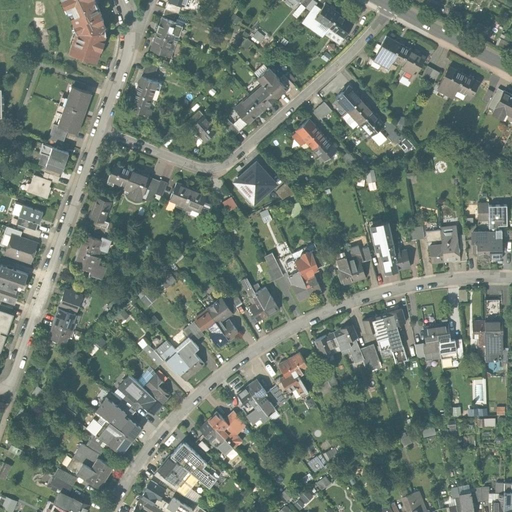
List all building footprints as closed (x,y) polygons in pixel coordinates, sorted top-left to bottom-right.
[(72,0),(67,3),(77,25),(102,13),(97,3),(95,0),(72,0)] [(312,1),(311,0),(304,0),(300,6),(306,10),(312,1)] [(168,1),(165,10),(176,14),(179,5),(168,1)] [(320,9),(314,5),(301,24),(322,39),(324,36),(338,15),(323,5),(320,9)] [(176,14),(165,10),(163,15),(174,19),(176,14)] [(106,22),(102,13),(77,25),(75,25),(78,32),(70,52),(99,63),(107,42),(107,31),(106,22)] [(240,20),(233,14),(229,20),(236,26),(240,20)] [(352,24),(338,15),(324,36),(338,45),(352,24)] [(155,34),(172,41),(174,34),(179,36),(182,26),(161,18),(155,34)] [(297,35),(293,31),(285,40),(289,44),(297,35)] [(262,42),(266,35),(259,32),(256,38),(262,42)] [(155,34),(149,49),(171,57),(173,52),(168,50),(172,41),(155,34)] [(393,61),(401,66),(410,50),(386,37),(373,60),(372,61),(381,66),(388,70),(393,61)] [(250,44),(246,40),(241,47),(245,51),(250,44)] [(410,50),(401,66),(400,68),(411,74),(407,80),(412,82),(416,74),(424,58),(410,50)] [(158,65),(160,60),(148,56),(142,72),(154,76),(158,65)] [(372,61),(373,60),(369,58),(366,64),(378,71),(381,66),(372,61)] [(167,63),(160,60),(158,65),(165,68),(167,63)] [(452,98),(456,91),(464,74),(448,65),(435,90),(452,98)] [(427,66),(421,77),(434,84),(439,73),(427,66)] [(255,79),(260,85),(274,101),(287,90),(277,79),(268,68),(255,79)] [(277,79),(287,90),(292,85),(282,74),(277,79)] [(479,81),(464,74),(456,91),(465,95),(463,99),(469,102),(479,81)] [(134,93),(150,99),(154,90),(158,91),(160,85),(140,78),(134,93)] [(74,80),(73,86),(85,90),(86,84),(74,80)] [(260,85),(247,96),(261,113),(274,101),(260,85)] [(63,114),(58,127),(68,130),(79,134),(93,93),(85,90),(73,86),(68,99),(62,97),(57,112),(63,114)] [(334,99),(346,112),(359,100),(348,87),(334,99)] [(493,111),(502,91),(498,89),(488,109),(493,111)] [(488,90),(482,100),(488,103),(493,92),(488,90)] [(511,117),(511,96),(502,91),(493,111),(491,115),(502,121),(505,114),(511,117)] [(134,93),(128,109),(148,116),(150,111),(147,109),(150,99),(134,93)] [(240,119),(246,125),(261,113),(247,96),(232,109),(240,119)] [(357,125),(371,113),(359,100),(346,112),(357,125)] [(313,112),(321,121),(332,111),(324,102),(313,112)] [(185,131),(190,127),(202,116),(198,111),(180,126),(185,131)] [(371,113),(357,125),(365,133),(363,135),(367,140),(383,126),(371,113)] [(190,127),(202,142),(215,131),(202,116),(190,127)] [(240,119),(233,125),(239,132),(246,125),(240,119)] [(325,138),(309,120),(290,136),(300,147),(304,143),(311,150),(325,138)] [(239,132),(233,125),(229,121),(223,127),(232,138),(239,132)] [(68,130),(58,127),(53,125),(48,139),(63,144),(68,130)] [(400,131),(395,125),(390,129),(395,135),(400,131)] [(169,126),(160,136),(165,140),(174,130),(169,126)] [(336,151),(325,138),(311,150),(322,164),(336,151)] [(43,154),(39,164),(47,167),(61,172),(64,172),(70,153),(44,144),(40,153),(43,154)] [(354,160),(348,153),(341,158),(348,165),(354,160)] [(255,163),(242,174),(255,189),(265,181),(267,184),(274,178),(260,162),(257,165),(255,163)] [(109,180),(126,187),(133,171),(116,164),(109,180)] [(59,177),(61,172),(47,167),(45,172),(59,177)] [(365,172),(367,184),(375,182),(373,170),(365,172)] [(151,178),(133,171),(126,187),(125,190),(129,191),(127,196),(142,202),(143,199),(151,178)] [(45,172),(43,178),(52,181),(57,183),(59,177),(45,172)] [(29,183),(26,191),(48,199),(52,187),(50,187),(52,181),(43,178),(34,175),(31,184),(29,183)] [(160,181),(151,178),(143,199),(152,202),(160,181)] [(176,207),(184,210),(193,189),(178,184),(171,202),(177,204),(176,207)] [(209,195),(193,189),(184,210),(192,213),(193,210),(200,213),(199,216),(208,220),(210,214),(214,206),(206,203),(209,195)] [(113,202),(98,197),(90,217),(93,218),(105,223),(106,222),(113,202)] [(217,198),(214,206),(210,214),(216,217),(223,200),(217,198)] [(232,198),(223,203),(229,212),(238,207),(232,198)] [(298,203),(288,207),(291,218),(302,212),(298,203)] [(478,204),(479,222),(489,221),(488,206),(488,203),(478,204)] [(26,227),(36,230),(39,222),(41,223),(44,212),(23,205),(17,224),(26,227)] [(489,221),(489,231),(498,231),(498,229),(498,226),(506,226),(506,206),(488,206),(489,221)] [(259,214),(264,224),(271,221),(266,210),(259,214)] [(105,223),(93,218),(91,223),(107,229),(109,223),(106,222),(105,223)] [(387,223),(367,227),(373,252),(377,251),(383,276),(398,273),(397,271),(392,246),(387,223)] [(12,233),(20,236),(22,231),(16,230),(11,228),(7,226),(4,233),(11,236),(12,233)] [(456,226),(440,227),(440,230),(440,238),(441,244),(443,264),(453,263),(459,262),(457,235),(456,226)] [(36,230),(26,227),(24,232),(38,237),(40,231),(36,230)] [(422,227),(407,229),(409,241),(424,239),(422,227)] [(501,229),(498,229),(498,231),(489,231),(489,232),(489,259),(502,259),(502,246),(501,229)] [(440,238),(440,230),(425,232),(426,239),(440,238)] [(473,232),(471,234),(471,240),(473,242),(473,254),(476,254),(476,259),(489,259),(489,232),(473,232)] [(1,251),(4,254),(32,264),(39,243),(20,236),(12,233),(11,236),(7,246),(2,247),(1,251)] [(80,250),(103,258),(105,252),(109,254),(114,240),(103,237),(102,240),(85,235),(80,250)] [(457,235),(459,262),(466,262),(464,235),(457,235)] [(392,246),(397,271),(411,268),(405,243),(392,246)] [(443,264),(441,244),(428,245),(429,249),(430,265),(443,264)] [(343,252),(353,283),(365,279),(360,262),(362,261),(357,245),(342,250),(343,252)] [(368,248),(362,250),(366,262),(371,260),(368,248)] [(101,264),(103,258),(80,250),(76,265),(93,270),(92,275),(104,279),(108,267),(101,264)] [(294,261),(310,296),(321,291),(313,273),(318,271),(317,269),(310,254),(307,251),(300,254),(299,258),(294,261)] [(310,254),(317,269),(322,266),(316,251),(310,254)] [(353,283),(343,252),(333,256),(337,269),(336,270),(342,287),(353,283)] [(266,262),(259,265),(268,284),(282,276),(271,254),(263,257),(266,262)] [(174,261),(180,269),(189,263),(183,255),(174,261)] [(310,296),(294,261),(294,259),(282,264),(288,277),(287,278),(297,301),(310,296)] [(0,282),(21,290),(22,286),(25,287),(30,274),(0,263),(0,282)] [(87,279),(76,275),(74,280),(86,284),(87,279)] [(246,278),(240,281),(253,303),(249,306),(257,321),(269,315),(256,294),(252,287),(246,278)] [(0,298),(2,299),(16,304),(21,290),(0,282),(0,298)] [(256,294),(262,290),(258,284),(252,287),(256,294)] [(63,310),(59,308),(54,324),(74,331),(77,324),(75,323),(85,295),(66,288),(60,306),(64,308),(63,310)] [(262,290),(256,294),(269,315),(279,309),(266,288),(262,290)] [(467,291),(458,291),(458,303),(468,303),(467,291)] [(140,299),(148,308),(157,300),(150,292),(140,299)] [(237,293),(230,297),(236,307),(243,304),(237,293)] [(223,298),(208,309),(231,341),(240,334),(233,324),(227,328),(223,322),(235,314),(223,298)] [(499,301),(486,302),(486,321),(500,321),(499,301)] [(123,308),(115,316),(122,324),(130,317),(123,308)] [(0,350),(1,351),(14,315),(0,309),(0,350)] [(208,309),(195,318),(204,331),(209,328),(213,332),(210,334),(220,349),(231,341),(208,309)] [(402,310),(381,316),(388,339),(395,365),(406,361),(396,327),(406,324),(402,310)] [(155,316),(151,320),(157,327),(161,323),(155,316)] [(381,316),(361,321),(365,336),(374,333),(377,343),(388,339),(381,316)] [(477,357),(484,357),(483,321),(472,321),(472,339),(477,339),(477,357)] [(501,362),(502,362),(502,351),(502,321),(500,321),(486,321),(483,321),(484,357),(484,362),(501,362)] [(194,322),(183,331),(192,340),(194,342),(204,335),(194,322)] [(71,338),(74,331),(54,324),(48,338),(67,345),(69,338),(71,338)] [(352,326),(333,333),(340,352),(348,349),(355,367),(363,364),(366,373),(381,367),(373,345),(360,350),(357,342),(358,341),(352,326)] [(445,327),(435,328),(441,359),(441,362),(464,359),(461,340),(450,342),(448,334),(446,334),(445,327)] [(425,358),(425,362),(441,359),(435,328),(426,330),(427,337),(424,338),(425,345),(423,346),(425,358)] [(333,333),(314,341),(321,359),(340,352),(333,333)] [(192,340),(178,352),(196,374),(205,365),(195,354),(201,350),(194,342),(192,340)] [(92,343),(85,350),(93,357),(99,349),(92,343)] [(417,359),(425,358),(423,346),(423,345),(415,346),(417,359)] [(149,346),(139,355),(154,371),(166,360),(162,355),(157,350),(155,352),(149,346)] [(172,346),(162,355),(166,360),(186,382),(196,374),(178,352),(172,346)] [(289,359),(300,377),(304,375),(302,372),(309,368),(300,353),(289,359)] [(289,359),(279,365),(285,375),(281,378),(292,397),(297,405),(311,397),(300,377),(289,359)] [(77,363),(71,360),(64,370),(70,374),(77,363)] [(145,388),(164,405),(172,397),(160,386),(164,381),(157,375),(145,388)] [(281,378),(273,382),(276,386),(286,401),(292,397),(281,378)] [(256,380),(245,388),(268,417),(277,411),(265,396),(267,395),(256,380)] [(144,399),(140,403),(154,416),(164,405),(145,388),(139,382),(133,389),(144,399)] [(43,391),(38,386),(31,394),(37,399),(43,391)] [(286,401),(276,386),(269,391),(281,405),(286,401)] [(262,421),(268,417),(245,388),(237,394),(244,404),(241,407),(253,423),(260,418),(262,421)] [(128,394),(117,406),(130,418),(141,405),(128,394)] [(460,407),(452,408),(453,417),(461,416),(460,407)] [(504,407),(496,407),(496,415),(504,415),(504,407)] [(28,412),(22,408),(16,417),(21,421),(28,412)] [(486,409),(468,410),(468,417),(487,416),(486,409)] [(216,413),(206,422),(231,448),(233,449),(242,441),(236,435),(245,426),(232,412),(227,416),(223,420),(216,413)] [(108,421),(111,424),(135,441),(142,431),(127,420),(125,423),(118,418),(113,414),(108,421)] [(486,418),(477,419),(477,427),(487,427),(486,418)] [(231,448),(206,422),(198,429),(206,438),(210,443),(215,438),(219,443),(215,448),(223,456),(231,448)] [(135,441),(111,424),(100,438),(105,442),(110,446),(124,456),(135,441)] [(382,427),(374,430),(376,435),(384,432),(382,427)] [(95,435),(92,440),(101,447),(105,442),(100,438),(95,435)] [(400,439),(403,446),(411,443),(408,436),(400,439)] [(173,451),(209,484),(222,470),(208,457),(186,438),(179,445),(173,451)] [(92,440),(86,446),(101,455),(105,449),(101,447),(92,440)] [(28,450),(13,442),(9,450),(24,458),(28,450)] [(83,444),(74,457),(108,480),(115,468),(100,460),(99,459),(101,455),(86,446),(83,444)] [(335,447),(325,453),(330,461),(340,454),(335,447)] [(159,468),(156,473),(185,495),(201,477),(173,451),(159,468)] [(309,456),(306,452),(300,456),(303,460),(309,456)] [(225,466),(212,453),(208,457),(222,470),(225,466)] [(321,454),(317,456),(322,465),(326,462),(321,454)] [(322,465),(317,456),(307,462),(314,473),(323,466),(322,465)] [(108,480),(74,457),(68,468),(82,477),(102,489),(108,480)] [(58,469),(54,477),(74,487),(78,479),(58,469)] [(314,477),(310,472),(304,476),(308,481),(314,477)] [(60,494),(55,504),(70,511),(89,511),(92,507),(73,497),(70,496),(74,487),(54,477),(52,476),(47,487),(60,494)] [(330,483),(325,476),(316,482),(321,490),(330,483)] [(394,484),(392,478),(384,481),(386,487),(394,484)] [(165,489),(150,480),(142,493),(140,497),(159,508),(163,500),(162,499),(161,499),(160,498),(165,489)] [(495,494),(489,494),(489,501),(489,504),(488,511),(502,511),(503,483),(495,483),(495,494)] [(511,483),(503,483),(502,511),(511,511),(511,493),(511,494),(511,483)] [(457,487),(461,511),(473,511),(473,506),(472,503),(470,489),(469,485),(457,487)] [(295,493),(289,486),(280,494),(286,501),(295,493)] [(448,507),(449,511),(461,511),(457,487),(450,489),(452,497),(452,499),(454,498),(455,506),(448,507)] [(470,489),(472,503),(482,501),(481,487),(470,489)] [(489,487),(481,487),(482,501),(489,501),(489,494),(489,487)] [(312,497),(305,489),(298,497),(305,504),(312,497)] [(402,498),(408,495),(406,489),(399,492),(402,498)] [(419,491),(410,494),(417,511),(427,511),(426,508),(419,491)] [(408,495),(402,498),(407,511),(417,511),(410,494),(408,495)] [(12,511),(17,502),(4,496),(0,505),(0,506),(11,511),(12,511)] [(191,511),(193,509),(172,496),(166,506),(175,511),(191,511)] [(137,502),(131,511),(165,511),(140,497),(137,502)] [(293,504),(299,510),(304,505),(299,500),(293,504)] [(387,505),(391,511),(398,511),(393,502),(387,505)]
